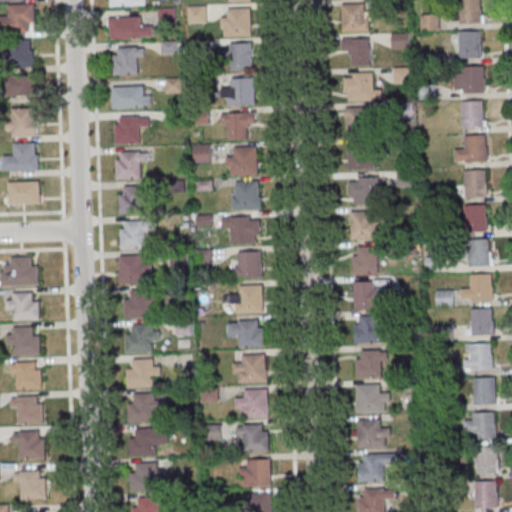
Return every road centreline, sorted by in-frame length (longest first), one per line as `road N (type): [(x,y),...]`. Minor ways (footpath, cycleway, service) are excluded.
road 1 (residential): [(91,511),(70,0)]
road 2 (residential): [(315,511),(296,0)]
